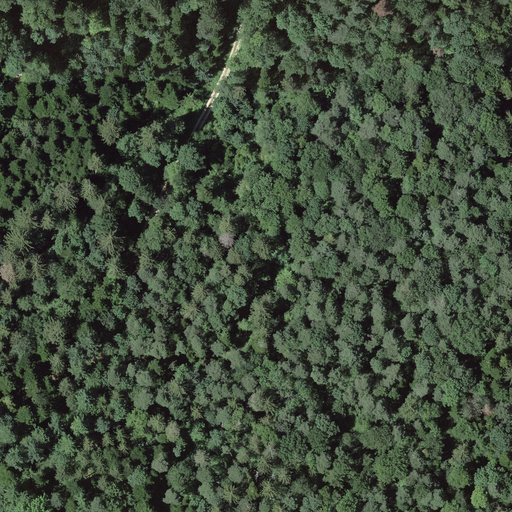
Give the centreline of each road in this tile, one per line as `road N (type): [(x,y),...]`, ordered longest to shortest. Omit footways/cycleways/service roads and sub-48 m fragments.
road 1 (track): [(249,0),(238,42),(133,273),(123,319),(118,460),(104,511)]
road 2 (track): [(0,87),(92,0)]
